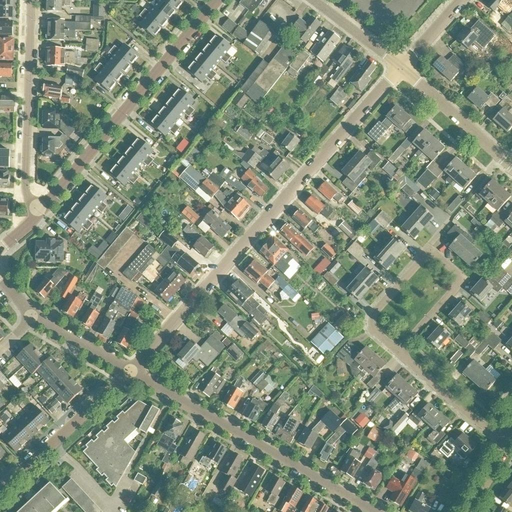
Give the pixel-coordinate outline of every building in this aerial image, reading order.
[(0,0),(0,8),(14,9),(13,0),(0,0)] [(176,12),(161,0),(154,0),(158,3),(154,9),(169,21),(176,12)] [(161,0),(176,12),(184,3),(179,0),(161,0)] [(244,8),(249,12),(257,0),(242,0),(239,5),(244,8)] [(257,0),(249,12),(252,14),(256,10),(263,1),(267,4),(270,0),(257,0)] [(511,0),(492,0),(487,7),(493,12),(497,8),(500,10),(502,13),(506,16),(509,13),(511,10),(511,0)] [(71,1),(47,1),(47,12),(61,13),(62,6),(64,6),(64,7),(70,7),(71,2),(71,1)] [(0,19),(13,20),(14,9),(0,8),(0,19)] [(104,18),(105,9),(93,9),(93,18),(104,18)] [(169,21),(154,9),(149,14),(145,10),(142,14),(161,30),(169,21)] [(161,30),(142,14),(139,17),(144,21),(139,27),(154,39),(161,30)] [(48,31),(75,32),(90,32),(91,18),(81,17),(76,17),(76,24),(64,23),(64,21),(48,21),(48,22),(46,23),(46,27),(48,28),(48,31)] [(299,34),(297,37),(305,44),(320,25),(311,18),(306,25),(300,20),(293,29),(299,34)] [(222,28),(230,34),(237,26),(229,20),(222,28)] [(467,29),(457,40),(467,50),(472,44),(481,52),(496,36),(479,21),(474,26),(482,33),(481,34),(477,38),(467,29)] [(250,36),(244,44),(243,45),(258,56),(275,33),(273,32),(260,22),(250,36)] [(0,36),(13,37),(13,36),(14,35),(14,31),(13,30),(13,24),(0,23),(0,36)] [(233,36),(244,44),(250,36),(239,27),(233,36)] [(75,32),(48,31),(47,34),(46,35),(46,39),(47,40),(47,41),(64,42),(64,37),(69,37),(68,40),(75,40),(75,32)] [(310,54),(318,59),(324,64),(323,63),(335,48),(333,47),(339,40),(329,32),(319,46),(317,44),(310,54)] [(231,48),(216,36),(209,45),(228,61),(231,58),(226,54),(231,48)] [(0,51),(13,51),(13,41),(0,40),(0,51)] [(119,51),(114,47),(111,50),(131,67),(139,57),(124,45),(119,51)] [(228,61),(209,45),(202,54),(216,66),(221,61),(225,65),(228,61)] [(246,58),(250,53),(242,46),(237,52),(246,58)] [(332,62),(340,68),(331,80),(337,84),(353,63),(351,62),(357,53),(350,48),(348,49),(344,46),(332,62)] [(240,91),(259,105),(296,57),(284,47),(269,66),(263,62),(240,91)] [(45,52),(45,58),(75,59),(75,53),(65,53),(65,50),(47,49),(47,51),(45,52)] [(131,67),(111,50),(109,54),(113,58),(109,63),(124,75),(131,67)] [(13,51),(0,51),(0,61),(13,62),(13,51)] [(288,72),(294,77),(297,74),(310,57),(302,52),(289,68),(290,69),(288,72)] [(216,66),(202,54),(194,63),(214,79),(217,75),(212,72),(216,66)] [(454,56),(451,60),(461,69),(464,65),(454,56)] [(433,66),(451,83),(459,74),(458,72),(461,69),(451,60),(450,60),(446,63),(441,57),(433,66)] [(75,59),(45,58),(45,64),(46,65),(46,67),(64,68),(64,65),(77,65),(77,59),(75,59)] [(124,75),(109,63),(105,69),(100,65),(97,68),(116,84),(124,75)] [(214,79),(194,63),(187,72),(201,84),(206,78),(211,82),(214,79)] [(371,80),(369,78),(376,69),(374,68),(374,66),(371,64),(370,64),(368,63),(359,74),(357,72),(349,83),(361,93),(371,80)] [(0,78),(2,77),(11,78),(11,76),(12,75),(13,72),(11,71),(12,65),(0,64),(0,78)] [(316,76),(322,80),(329,70),(324,66),(316,76)] [(109,93),(116,84),(97,68),(94,71),(99,75),(94,81),(109,93)] [(67,75),(82,79),(84,72),(68,69),(67,75)] [(66,77),(65,86),(77,87),(78,78),(66,77)] [(43,88),(43,91),(44,92),(44,93),(45,93),(44,97),(53,98),(53,101),(56,104),(61,104),(61,102),(69,103),(70,97),(61,96),(62,88),(45,85),(44,87),(43,88)] [(476,89),(468,99),(480,110),(485,104),(491,110),(499,101),(491,94),(491,95),(481,86),(477,90),(476,89)] [(330,100),(338,107),(348,95),(339,88),(330,100)] [(194,102),(180,90),(172,99),(192,115),(194,111),(190,107),(194,102)] [(240,111),(249,100),(240,93),(232,104),(240,111)] [(511,117),(508,114),(511,108),(511,102),(506,97),(496,108),(501,112),(492,121),(506,133),(511,127),(511,117)] [(0,113),(14,113),(15,105),(14,105),(14,99),(0,98),(0,113)] [(192,115),(172,99),(165,107),(180,120),(184,114),(189,118),(192,115)] [(180,120),(165,107),(158,116),(177,132),(180,129),(175,125),(180,120)] [(367,136),(376,144),(394,124),(401,131),(405,134),(412,127),(408,123),(411,120),(396,107),(386,118),(387,118),(381,125),(379,123),(367,136)] [(60,119),(60,117),(55,117),(55,112),(44,111),(43,129),(61,130),(63,134),(69,138),(75,130),(62,119),(60,119)] [(177,132),(158,116),(150,125),(165,138),(170,132),(174,136),(177,132)] [(237,134),(248,142),(253,136),(241,127),(241,128),(237,126),(234,131),(237,133),(237,134)] [(281,147),(290,153),(291,152),(292,153),(295,149),(294,148),(299,142),(291,135),(290,135),(284,130),(281,134),(287,139),(281,147)] [(419,158),(423,153),(434,141),(423,132),(414,142),(413,144),(420,150),(415,155),(419,158)] [(261,140),(269,146),(274,141),(266,134),(261,140)] [(43,157),(45,157),(46,158),(51,159),(52,157),(54,158),(54,157),(61,157),(61,154),(64,150),(71,155),(73,153),(66,148),(71,142),(63,135),(59,139),(44,139),(43,157)] [(181,151),(189,142),(185,138),(176,147),(181,151)] [(409,138),(400,147),(405,152),(413,144),(414,142),(409,138)] [(153,151),(139,139),(131,148),(151,164),(153,161),(149,157),(153,151)] [(423,153),(433,162),(444,150),(434,141),(423,153)] [(400,147),(388,160),(393,165),(405,152),(400,147)] [(151,164),(131,148),(124,157),(139,169),(143,164),(148,168),(151,164)] [(244,161),(250,167),(252,169),(258,162),(262,165),(260,168),(265,172),(265,173),(276,182),(282,175),(260,155),(258,157),(249,148),(241,157),(232,150),(230,152),(232,153),(240,160),(241,159),(244,161)] [(189,153),(196,159),(199,161),(203,157),(193,149),(189,153)] [(264,150),(260,155),(282,175),(289,167),(278,158),(278,159),(273,155),(271,157),(264,150)] [(0,168),(9,169),(9,152),(0,151),(0,168)] [(354,159),(351,163),(363,174),(369,167),(373,170),(381,161),(371,152),(366,158),(360,153),(358,151),(355,151),(352,155),(352,157),(354,159)] [(196,159),(189,153),(184,160),(189,163),(191,160),(194,162),(196,159)] [(139,169),(124,157),(117,166),(136,182),(139,179),(134,175),(139,169)] [(446,182),(450,185),(465,169),(455,160),(445,172),(450,177),(446,182)] [(247,171),(250,167),(244,161),(241,165),(247,171)] [(363,174),(351,163),(341,173),(347,178),(342,185),(352,194),(367,177),(363,174)] [(388,163),(382,170),(392,179),(393,178),(395,175),(398,172),(388,163)] [(136,182),(117,166),(109,175),(124,187),(128,181),(133,185),(136,182)] [(245,215),(223,195),(190,166),(179,178),(196,193),(200,189),(211,199),(215,196),(219,199),(219,200),(220,200),(219,201),(225,208),(224,209),(230,213),(229,215),(232,217),(233,216),(238,221),(240,220),(241,220),(245,215)] [(202,174),(208,179),(220,189),(225,183),(207,169),(202,174)] [(230,177),(232,174),(225,169),(220,177),(226,181),(226,182),(236,189),(239,184),(230,177)] [(465,169),(450,185),(453,188),(457,183),(465,190),(475,178),(465,169)] [(416,183),(421,187),(432,174),(427,170),(416,183)] [(241,179),(248,186),(247,188),(253,193),(254,192),(261,198),(268,190),(261,184),(262,183),(249,171),(241,179)] [(395,175),(393,178),(397,182),(404,175),(399,171),(398,172),(395,175)] [(9,176),(8,176),(8,172),(0,172),(0,186),(9,187),(9,186),(10,185),(10,183),(9,181),(9,176)] [(432,174),(421,187),(426,191),(436,179),(432,174)] [(479,196),(488,204),(501,189),(492,181),(479,196)] [(333,199),(338,203),(342,198),(331,188),(330,188),(325,183),(318,190),(324,195),(323,196),(330,202),(333,199)] [(401,190),(412,200),(416,195),(406,185),(401,190)] [(86,193),(85,195),(105,211),(107,208),(103,204),(108,198),(93,186),(91,187),(86,194),(86,193)] [(489,231),(495,224),(504,214),(500,210),(511,198),(501,189),(488,204),(497,212),(485,227),(489,231)] [(440,195),(434,190),(429,196),(435,202),(440,195)] [(227,191),(223,195),(245,215),(249,211),(249,209),(250,208),(236,195),(234,198),(227,191)] [(79,202),(78,204),(93,216),(97,211),(102,214),(105,211),(85,195),(84,196),(79,202)] [(306,203),(305,204),(317,216),(320,213),(327,219),(334,212),(326,204),(324,207),(312,197),(310,199),(308,199),(306,202),(306,203)] [(447,210),(452,214),(463,202),(458,198),(447,210)] [(0,215),(8,216),(8,210),(9,209),(9,205),(8,204),(8,202),(0,201),(0,215)] [(347,206),(357,215),(362,210),(352,201),(347,206)] [(72,211),(70,212),(90,229),(93,225),(88,221),(93,216),(78,204),(77,205),(72,211)] [(467,210),(473,216),(477,212),(470,206),(467,210)] [(129,215),(133,211),(128,207),(124,211),(129,215)] [(182,214),(194,225),(200,218),(188,207),(182,214)] [(421,207),(411,219),(423,229),(433,218),(421,207)] [(215,209),(203,221),(212,229),(213,231),(215,232),(222,239),(223,238),(225,238),(227,235),(227,233),(230,230),(224,224),(225,224),(219,218),(222,215),(215,209)] [(366,215),(371,219),(375,214),(371,210),(366,215)] [(293,218),(292,219),(304,230),(307,227),(314,234),(319,229),(299,211),(297,213),(295,214),(293,216),(293,218)] [(64,220),(63,221),(78,234),(83,228),(87,232),(90,229),(70,212),(69,214),(70,214),(64,220)] [(383,212),(378,217),(388,226),(393,221),(383,212)] [(148,219),(141,214),(136,220),(142,226),(148,219)] [(504,223),(511,229),(511,214),(509,218),(504,214),(495,224),(499,229),(504,223)] [(388,226),(378,217),(374,221),(384,230),(388,226)] [(423,229),(411,219),(401,230),(413,241),(423,229)] [(338,228),(351,241),(357,235),(344,222),(338,228)] [(279,233),(305,258),(313,250),(287,225),(284,228),(282,228),(280,230),(281,231),(279,233)] [(475,242),(464,232),(464,233),(455,225),(444,237),(452,244),(449,248),(460,258),(471,246),(475,242)] [(480,236),(485,230),(480,225),(474,231),(480,236)] [(197,244),(193,249),(205,259),(206,258),(207,258),(210,254),(210,253),(214,248),(188,226),(183,232),(197,244)] [(127,228),(123,232),(131,239),(134,235),(127,228)] [(123,232),(120,236),(128,243),(131,239),(123,232)] [(160,257),(169,264),(175,268),(177,265),(190,276),(194,270),(195,271),(198,267),(197,267),(199,265),(185,254),(182,258),(178,254),(180,251),(174,247),(177,242),(165,232),(159,239),(168,247),(160,257)] [(120,236),(117,240),(124,247),(128,243),(120,236)] [(394,238),(384,249),(396,260),(406,249),(394,238)] [(287,251),(275,239),(274,240),(272,240),(270,242),(270,244),(268,246),(267,245),(260,253),(281,273),(281,272),(284,275),(290,267),(288,265),(293,260),(285,253),(287,251)] [(117,240),(113,244),(121,251),(124,247),(117,240)] [(36,261),(46,261),(46,264),(54,264),(54,263),(62,263),(63,242),(55,242),(55,241),(47,241),(47,243),(36,243),(36,261)] [(501,245),(508,251),(511,247),(505,241),(501,245)] [(355,243),(350,248),(360,257),(365,252),(355,243)] [(113,244),(110,248),(118,255),(121,251),(113,244)] [(337,254),(326,245),(321,250),(331,260),(337,254)] [(102,254),(92,246),(87,252),(97,260),(102,254)] [(145,250),(153,258),(157,253),(148,246),(145,250)] [(471,246),(460,258),(471,268),(482,256),(471,246)] [(110,248),(107,252),(114,259),(118,255),(110,248)] [(360,257),(350,248),(346,252),(356,262),(360,257)] [(396,260),(384,249),(374,260),(386,271),(396,260)] [(141,254),(149,262),(153,258),(145,250),(141,254)] [(107,252),(103,256),(111,263),(114,259),(107,252)] [(142,270),(139,273),(151,284),(154,281),(161,287),(155,293),(167,303),(176,293),(158,277),(160,275),(155,271),(160,265),(155,261),(160,256),(157,253),(153,258),(149,262),(146,266),(142,270)] [(137,258),(146,266),(149,262),(141,254),(137,258)] [(103,256),(100,260),(108,267),(111,263),(103,256)] [(160,257),(160,256),(155,261),(160,265),(155,271),(160,275),(158,277),(176,293),(185,282),(174,272),(168,278),(162,273),(169,264),(160,257)] [(134,263),(142,270),(146,266),(137,258),(134,263)] [(100,260),(96,265),(98,266),(104,271),(108,267),(100,260)] [(267,272),(254,261),(253,262),(252,261),(249,265),(250,266),(248,269),(247,268),(243,272),(244,273),(243,274),(256,285),(259,282),(268,290),(274,282),(265,275),(267,272)] [(95,274),(98,266),(96,265),(94,263),(90,271),(82,283),(88,287),(93,280),(95,274)] [(138,274),(139,273),(142,270),(134,263),(130,267),(138,274)] [(314,270),(320,275),(325,270),(319,265),(314,270)] [(135,278),(138,274),(130,267),(126,271),(135,278)] [(498,267),(488,277),(493,281),(502,270),(498,267)] [(39,296),(41,296),(45,299),(68,273),(62,269),(59,270),(48,281),(46,280),(36,291),(37,293),(37,294),(39,296)] [(366,269),(356,280),(368,291),(378,279),(366,269)] [(502,270),(493,281),(497,285),(506,274),(502,270)] [(131,282),(135,278),(126,271),(123,275),(131,282)] [(511,278),(506,274),(497,285),(502,288),(511,278)] [(326,281),(332,288),(337,283),(331,276),(326,281)] [(72,277),(60,297),(66,301),(78,280),(72,277)] [(483,280),(470,294),(480,303),(492,289),(498,294),(502,289),(502,288),(497,285),(493,281),(488,277),(484,281),(483,280)] [(511,285),(511,279),(511,278),(502,288),(502,289),(506,292),(511,285)] [(368,291),(356,280),(346,291),(358,302),(368,291)] [(235,283),(231,286),(263,316),(266,313),(250,298),(252,296),(238,282),(236,284),(235,283)] [(282,292),(292,302),(298,295),(288,285),(282,292)] [(263,316),(231,286),(228,290),(229,291),(227,293),(241,307),(244,305),(252,313),(251,315),(255,318),(252,322),(259,329),(267,320),(263,316)] [(109,296),(115,299),(119,291),(114,287),(109,296)] [(129,313),(137,299),(137,298),(127,291),(122,288),(116,299),(105,319),(106,319),(102,327),(103,328),(99,335),(107,339),(111,333),(112,333),(116,326),(120,328),(129,313)] [(92,305),(82,323),(85,325),(86,327),(87,328),(89,328),(90,329),(98,315),(94,313),(103,298),(95,293),(89,303),(92,305)] [(83,304),(86,298),(80,294),(76,300),(71,296),(62,312),(63,313),(63,314),(67,316),(68,316),(73,319),(78,310),(79,311),(84,304),(83,304)] [(137,299),(129,313),(131,314),(128,319),(129,319),(116,343),(121,346),(121,348),(123,349),(125,349),(126,349),(132,340),(134,339),(134,337),(135,335),(129,332),(134,322),(136,323),(136,322),(138,321),(138,319),(139,317),(132,314),(137,306),(143,311),(147,306),(137,299)] [(449,318),(458,326),(471,312),(461,303),(449,318)] [(225,320),(224,321),(228,324),(221,331),(228,338),(234,331),(243,339),(245,336),(252,341),(258,334),(243,320),(244,320),(240,317),(239,318),(233,313),(232,313),(225,306),(218,313),(225,320)] [(476,317),(486,326),(490,321),(480,312),(476,317)] [(341,324),(336,330),(343,336),(352,326),(348,322),(344,326),(341,324)] [(310,343),(326,358),(343,339),(328,324),(310,343)] [(427,342),(436,351),(450,336),(440,327),(427,342)] [(492,333),(488,337),(498,347),(502,342),(492,333)] [(199,360),(208,367),(225,348),(212,336),(200,350),(191,342),(178,357),(187,365),(192,359),(197,363),(199,360)] [(455,341),(465,350),(469,345),(459,336),(455,341)] [(488,337),(483,342),(488,346),(493,351),(498,347),(488,337)] [(475,350),(481,344),(474,338),(468,344),(469,345),(472,348),(475,350)] [(227,348),(231,343),(226,339),(222,343),(227,348)] [(352,375),(356,379),(376,357),(366,348),(361,353),(349,342),(337,356),(355,372),(352,375)] [(488,346),(483,342),(475,351),(474,352),(475,352),(479,356),(488,346)] [(16,358),(24,367),(39,353),(31,345),(16,358)] [(226,352),(236,362),(244,355),(234,345),(226,352)] [(467,361),(475,352),(474,352),(475,351),(472,348),(463,358),(467,361)] [(458,352),(450,361),(454,365),(462,355),(458,352)] [(32,375),(37,371),(46,362),(39,353),(24,367),(32,375)] [(37,371),(44,380),(59,366),(51,357),(46,362),(37,371)] [(376,357),(356,379),(359,376),(363,379),(368,373),(374,378),(367,386),(372,390),(385,376),(380,372),(385,366),(376,357)] [(463,374),(474,384),(484,372),(473,362),(463,374)] [(44,380),(52,388),(66,374),(59,366),(44,380)] [(199,391),(209,398),(213,392),(217,395),(226,382),(222,379),(224,376),(217,371),(215,375),(211,372),(203,384),(204,385),(199,391)] [(251,382),(256,387),(265,376),(260,371),(251,382)] [(484,372),(474,384),(485,393),(496,382),(484,372)] [(52,388),(59,396),(74,382),(66,374),(52,388)] [(386,389),(395,398),(407,385),(397,376),(386,389)] [(228,394),(222,403),(227,406),(227,408),(230,409),(232,409),(233,410),(243,393),(239,391),(243,384),(242,383),(244,380),(240,377),(233,388),(230,386),(225,391),(228,394)] [(276,384),(268,377),(264,381),(263,380),(256,388),(262,393),(268,386),(272,389),(276,384)] [(74,382),(59,396),(68,405),(82,391),(74,382)] [(407,385),(395,398),(396,398),(388,407),(392,411),(401,403),(406,407),(417,394),(407,385)] [(324,395),(314,386),(310,392),(321,400),(324,395)] [(366,401),(370,405),(381,393),(376,389),(366,401)] [(43,405),(47,401),(43,396),(39,400),(43,405)] [(261,426),(267,429),(267,430),(269,431),(270,431),(271,432),(280,419),(276,416),(277,414),(278,414),(280,412),(280,410),(284,403),(279,399),(274,406),(261,426)] [(56,400),(50,406),(55,411),(61,405),(60,405),(56,400)] [(243,417),(254,423),(260,411),(262,413),(267,405),(259,401),(258,402),(253,400),(250,405),(243,417)] [(98,439),(94,443),(92,441),(85,447),(87,449),(83,453),(98,469),(96,471),(111,488),(113,486),(116,489),(137,451),(136,451),(135,453),(124,441),(137,430),(146,435),(145,435),(146,436),(160,411),(152,407),(151,409),(138,402),(124,414),(123,412),(116,418),(118,420),(114,424),(112,422),(106,428),(108,430),(104,433),(102,431),(96,437),(98,439)] [(422,421),(428,426),(439,414),(429,405),(421,414),(417,410),(408,419),(417,427),(422,421)] [(36,407),(27,415),(40,430),(49,422),(36,407)] [(334,432),(341,425),(342,424),(330,412),(321,421),(321,422),(311,432),(306,430),(298,443),(310,450),(318,436),(317,436),(326,426),(333,433),(334,432)] [(383,429),(393,435),(408,417),(403,413),(393,424),(390,422),(383,429)] [(439,414),(428,426),(434,431),(428,438),(436,445),(445,436),(441,432),(449,423),(439,414)] [(27,415),(19,423),(32,437),(40,430),(27,415)] [(357,421),(363,427),(368,421),(362,415),(357,421)] [(296,435),(294,433),(299,425),(289,418),(283,427),(281,426),(276,436),(291,444),(296,435)] [(353,424),(348,418),(341,425),(347,431),(353,424)] [(179,423),(179,422),(174,419),(174,420),(172,420),(157,447),(168,453),(164,461),(169,464),(176,452),(171,449),(183,427),(179,425),(180,424),(179,423)] [(19,423),(11,430),(24,445),(32,437),(19,423)] [(341,425),(334,432),(335,434),(325,445),(318,456),(321,457),(319,459),(321,460),(321,461),(321,462),(324,464),(324,463),(325,463),(327,463),(335,450),(330,447),(331,446),(332,447),(347,431),(341,425)] [(374,428),(369,437),(381,444),(386,435),(374,428)] [(24,445),(11,430),(2,439),(15,453),(24,445)] [(191,439),(189,439),(180,456),(191,463),(198,451),(197,450),(205,437),(195,431),(191,439)] [(439,452),(447,459),(454,452),(464,460),(476,447),(462,435),(455,443),(451,439),(439,452)] [(200,464),(208,468),(212,461),(219,465),(227,451),(226,450),(226,448),(223,447),(222,448),(216,444),(211,454),(209,453),(206,459),(203,458),(200,464)] [(360,466),(360,464),(356,461),(360,455),(353,451),(349,458),(349,457),(345,463),(347,463),(341,472),(346,475),(346,477),(349,478),(351,478),(352,478),(357,471),(360,466)] [(406,457),(414,462),(418,456),(410,451),(406,457)] [(434,452),(431,455),(436,460),(439,457),(434,452)] [(376,453),(371,460),(372,461),(377,463),(381,456),(376,453)] [(222,474),(226,476),(218,489),(229,495),(237,481),(233,478),(243,460),(242,459),(242,457),(240,456),(239,457),(233,454),(222,474)] [(377,463),(372,461),(371,460),(364,470),(369,473),(362,484),(366,486),(366,488),(369,489),(371,489),(374,491),(378,484),(379,485),(383,477),(374,471),(378,464),(377,463)] [(264,472),(262,471),(263,470),(261,469),(259,469),(254,466),(250,473),(248,474),(238,490),(250,497),(261,480),(260,479),(264,472)] [(390,501),(401,507),(412,489),(414,491),(418,483),(420,484),(426,474),(416,469),(411,478),(406,475),(401,483),(393,479),(387,489),(394,493),(390,501)] [(440,476),(450,481),(453,474),(443,469),(440,476)] [(466,480),(469,475),(463,471),(460,476),(466,480)] [(134,481),(143,486),(146,479),(138,474),(134,481)] [(183,485),(193,491),(199,481),(189,475),(183,485)] [(265,489),(267,489),(266,491),(272,494),(267,503),(274,507),(279,499),(277,497),(284,484),(278,480),(278,479),(276,477),(275,478),(274,478),(269,485),(267,485),(265,489)] [(62,489),(67,494),(77,485),(72,480),(62,489)] [(152,495),(159,499),(161,494),(162,495),(164,492),(163,492),(166,485),(160,481),(152,495)] [(54,511),(66,501),(50,483),(18,511),(54,511)] [(67,494),(72,500),(82,491),(77,485),(67,494)] [(436,500),(443,504),(451,490),(444,486),(436,500)] [(295,508),(302,495),(301,494),(300,492),(297,490),(296,491),(292,488),(278,511),(279,511),(295,511),(297,509),(295,508)] [(511,493),(507,489),(500,499),(511,508),(511,493)] [(72,500),(78,505),(87,497),(82,491),(72,500)] [(409,511),(410,511),(428,511),(430,510),(420,504),(425,496),(420,492),(414,502),(415,502),(409,511)] [(78,505),(83,511),(92,502),(87,497),(78,505)] [(314,511),(318,505),(316,504),(317,503),(315,502),(315,500),(312,499),(311,499),(309,498),(301,511),(314,511)] [(95,511),(98,508),(92,502),(83,511),(95,511)] [(261,510),(265,511),(271,511),(273,508),(264,503),(261,510)]
